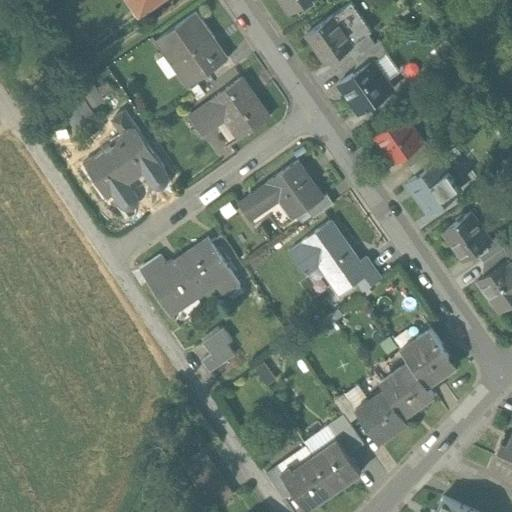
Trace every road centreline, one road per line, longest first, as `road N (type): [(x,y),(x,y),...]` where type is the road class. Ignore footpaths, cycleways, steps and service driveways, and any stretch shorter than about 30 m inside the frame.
road 1 (residential): [(502,380),(318,117)]
road 2 (residential): [(282,511),(113,261)]
road 3 (residential): [(113,261),(318,117)]
road 4 (residential): [(113,261),(0,98)]
road 5 (residential): [(379,511),(502,380)]
road 6 (residential): [(318,117),(237,0)]
